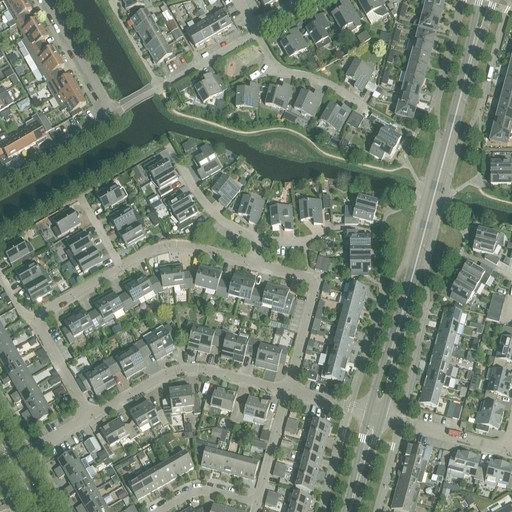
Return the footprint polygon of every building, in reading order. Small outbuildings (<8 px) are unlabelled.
[(1,0),(8,11),(26,1),(25,0),(1,0)] [(144,0),(124,0),(126,10),(127,10),(127,9),(144,7),(143,0),(144,0)] [(290,10),(303,6),(301,0),(295,0),(287,2),(290,10)] [(362,26),(359,21),(347,0),(340,4),(342,9),(331,15),(335,21),(341,31),(346,28),(349,33),(362,26)] [(357,0),(366,17),(372,13),(378,17),(381,17),(388,13),(384,6),(385,6),(381,0),(357,0)] [(441,0),(426,0),(425,7),(441,11),(444,1),(441,0)] [(26,1),(8,11),(13,20),(14,21),(16,25),(29,18),(26,14),(31,11),(26,1)] [(425,7),(422,17),(439,22),(439,21),(441,11),(425,7)] [(222,10),(213,15),(223,33),(228,30),(228,29),(231,26),(222,10)] [(130,20),(136,29),(156,18),(154,14),(150,17),(147,11),(131,20),(131,19),(130,20)] [(360,11),(356,14),(359,21),(364,18),(360,11)] [(205,15),(202,16),(213,37),(217,35),(218,36),(223,33),(213,15),(207,19),(205,14),(205,15)] [(317,23),(306,29),(316,46),(329,38),(326,33),(331,30),(322,15),(314,19),(317,23)] [(201,23),(195,26),(205,43),(211,40),(210,39),(213,37),(202,16),(198,18),(201,23)] [(414,27),(419,28),(436,33),(439,22),(422,17),(420,17),(414,25),(414,27)] [(21,29),(26,39),(42,29),(37,20),(31,23),(29,18),(16,25),(19,30),(21,29)] [(136,29),(141,38),(157,29),(154,23),(158,21),(156,18),(136,29)] [(8,23),(7,24),(10,29),(16,25),(14,21),(13,20),(8,23)] [(173,20),(166,24),(171,32),(178,29),(173,20)] [(301,20),(294,24),(297,29),(304,25),(301,20)] [(200,46),(205,43),(195,26),(186,31),(195,47),(199,45),(200,46)] [(42,29),(26,39),(21,42),(29,56),(45,47),(42,42),(48,39),(42,29)] [(160,34),(157,29),(141,38),(146,47),(167,35),(165,32),(160,34)] [(178,29),(172,33),(177,41),(183,38),(178,29)] [(291,38),(281,44),(289,59),(308,48),(297,29),(289,34),(291,38)] [(419,31),(416,42),(432,46),(435,36),(419,31)] [(358,38),(362,45),(371,40),(366,33),(358,38)] [(168,39),(167,35),(146,47),(152,58),(168,48),(164,41),(168,39)] [(276,37),(268,41),(270,45),(278,41),(276,37)] [(432,47),(432,46),(416,42),(413,52),(429,57),(432,47)] [(38,70),(43,67),(59,58),(61,56),(57,50),(55,51),(53,48),(48,51),(45,47),(29,56),(38,70)] [(152,58),(156,65),(165,60),(167,64),(176,58),(174,54),(172,55),(168,48),(152,58)] [(413,52),(410,63),(426,67),(429,57),(413,52)] [(14,54),(8,58),(12,66),(18,62),(14,54)] [(61,75),(59,71),(64,67),(59,58),(43,67),(38,70),(46,84),(61,75)] [(355,61),(345,77),(356,84),(354,88),(361,92),(373,72),(355,61)] [(316,62),(311,65),(315,72),(320,69),(316,62)] [(410,63),(407,74),(423,78),(426,67),(410,63)] [(20,67),(15,70),(18,75),(23,73),(20,67)] [(11,70),(4,74),(7,79),(14,75),(11,70)] [(401,72),(399,83),(404,84),(421,88),(423,78),(407,74),(401,72)] [(206,83),(195,89),(204,104),(222,93),(211,74),(203,78),(206,83)] [(61,75),(46,84),(54,98),(75,86),(70,77),(64,80),(61,75)] [(190,81),(177,88),(180,93),(193,86),(190,81)] [(404,84),(401,95),(418,99),(421,88),(404,84)] [(238,89),(236,108),(258,109),(259,93),(259,87),(259,86),(250,85),(250,90),(238,89)] [(270,87),(265,105),(286,111),(292,87),(284,85),(282,90),(270,87)] [(31,86),(25,89),(29,94),(34,91),(31,86)] [(75,86),(54,98),(59,108),(80,95),(75,86)] [(501,99),(511,101),(511,90),(505,89),(502,99),(501,99)] [(34,91),(29,94),(32,100),(37,97),(34,91)] [(313,97),(302,92),(294,109),(301,112),(302,114),(305,116),(307,115),(314,118),(323,96),(315,92),(313,97)] [(86,105),(80,95),(59,108),(62,112),(67,109),(70,114),(71,114),(73,118),(82,113),(80,109),(86,105)] [(401,95),(399,105),(415,110),(416,109),(415,109),(418,99),(401,95)] [(17,105),(20,111),(31,104),(28,99),(17,105)] [(511,101),(501,99),(498,110),(511,113),(511,101)] [(330,105),(321,121),(339,132),(351,111),(343,107),(341,111),(330,105)] [(413,121),(415,110),(399,105),(396,116),(413,121)] [(499,110),(496,120),(511,124),(511,113),(498,110),(499,110)] [(4,118),(5,119),(6,122),(10,120),(8,117),(6,112),(0,115),(3,119),(4,118)] [(359,115),(353,112),(346,124),(352,127),(359,115)] [(47,133),(39,119),(37,116),(37,115),(32,118),(33,120),(26,125),(27,128),(37,144),(38,146),(45,142),(43,140),(46,138),(44,135),(47,133)] [(364,119),(359,115),(352,127),(357,130),(364,119)] [(44,117),(39,119),(47,133),(52,130),(47,120),(46,120),(44,117)] [(54,123),(57,133),(67,129),(63,120),(54,123)] [(493,130),(493,131),(510,135),(511,126),(511,124),(496,120),(494,130),(493,130)] [(27,149),(37,144),(27,128),(18,133),(27,149)] [(374,135),(374,136),(396,148),(401,139),(384,128),(383,130),(376,137),(374,135)] [(507,146),(510,135),(493,131),(490,142),(507,146)] [(18,155),(9,139),(6,133),(0,136),(0,157),(5,155),(8,160),(18,155)] [(18,155),(27,149),(18,133),(9,139),(18,155)] [(373,146),(373,148),(370,153),(382,160),(385,155),(390,158),(396,148),(374,136),(376,137),(373,146)] [(333,138),(330,144),(337,148),(341,142),(333,138)] [(196,160),(193,161),(199,172),(198,173),(202,181),(221,170),(210,151),(207,146),(200,150),(204,155),(196,160)] [(150,173),(152,182),(172,171),(167,161),(159,166),(156,160),(144,167),(147,173),(149,172),(150,173)] [(491,163),(491,174),(511,174),(511,168),(511,165),(511,163),(491,163)] [(178,180),(172,171),(152,182),(159,189),(160,190),(158,192),(161,197),(173,190),(170,185),(178,180)] [(511,183),(511,179),(511,174),(491,174),(491,185),(511,185),(511,183)] [(227,179),(224,177),(212,191),(222,199),(219,203),(226,208),(241,190),(233,183),(232,181),(229,179),(227,179)] [(119,192),(115,184),(96,195),(99,199),(97,200),(96,202),(98,205),(100,205),(102,204),(105,211),(128,198),(123,189),(119,192)] [(170,207),(172,216),(192,205),(186,196),(179,200),(176,195),(164,201),(167,207),(169,206),(170,207)] [(264,203),(244,197),(238,215),(250,219),(249,224),(257,226),(264,203)] [(358,199),(353,207),(375,213),(378,203),(359,197),(358,199)] [(323,225),(321,201),(299,203),(300,208),(301,222),(313,221),(314,226),(323,225)] [(197,215),(192,205),(172,216),(179,223),(180,225),(178,226),(181,231),(193,225),(190,219),(197,215)] [(274,208),(270,209),(272,228),(284,227),(285,232),(293,231),(292,207),(281,208),(279,206),(276,206),(274,208)] [(118,233),(141,220),(137,212),(132,214),(128,207),(109,218),(112,222),(110,223),(110,225),(111,228),(114,228),(115,228),(118,233)] [(353,219),(345,219),(336,219),(336,225),(358,225),(359,221),(372,224),(375,213),(353,207),(353,217),(353,219)] [(74,213),(71,209),(53,220),(57,227),(53,230),(58,238),(81,225),(77,219),(78,218),(79,216),(78,213),(75,212),(74,213)] [(141,220),(118,233),(122,239),(120,240),(120,242),(121,245),(123,246),(125,245),(127,249),(146,238),(142,231),(146,228),(141,220)] [(498,235),(479,229),(476,240),(498,246),(498,236),(498,235)] [(348,248),(348,249),(370,249),(370,238),(358,238),(358,231),(344,231),(344,238),(350,238),(350,239),(348,248)] [(71,261),(94,248),(90,242),(92,241),(93,239),(91,236),(89,235),(87,236),(85,232),(66,243),(70,250),(66,253),(71,261)] [(25,246),(21,238),(2,249),(4,253),(3,254),(2,256),(4,259),(6,260),(8,259),(11,265),(34,252),(29,243),(25,246)] [(498,246),(476,240),(473,251),(486,254),(484,259),(496,266),(499,260),(492,256),(493,255),(498,246)] [(94,248),(71,261),(75,269),(80,266),(84,274),(103,263),(100,259),(102,258),(102,256),(101,253),(99,252),(97,253),(94,248)] [(348,249),(348,260),(370,260),(370,249),(348,249)] [(321,272),(325,259),(319,257),(315,270),(321,272)] [(325,259),(321,272),(327,274),(331,260),(325,259)] [(370,271),(370,260),(348,260),(350,269),(350,271),(351,271),(351,276),(368,276),(368,271),(370,271)] [(21,282),(24,288),(47,274),(43,266),(38,269),(34,261),(15,272),(18,276),(16,277),(16,279),(17,282),(19,283),(21,282)] [(490,277),(493,271),(481,264),(478,270),(467,264),(462,273),(482,284),(485,286),(490,277)] [(174,288),(180,287),(181,290),(190,289),(191,275),(184,276),(182,265),(171,266),(174,288)] [(161,279),(154,280),(159,293),(163,293),(163,289),(174,288),(171,266),(160,268),(161,279)] [(195,287),(206,290),(211,269),(200,266),(197,277),(191,275),(190,289),(194,290),(195,287)] [(96,267),(89,271),(92,276),(99,272),(96,267)] [(222,272),(211,269),(206,290),(217,293),(216,296),(222,298),(225,284),(219,283),(222,272)] [(231,286),(225,284),(222,298),(228,299),(229,296),(239,299),(246,275),(236,272),(235,275),(234,275),(231,286)] [(503,281),(506,276),(499,272),(496,277),(503,281)] [(143,273),(133,279),(144,298),(154,292),(155,295),(159,293),(154,280),(148,283),(143,273)] [(476,294),(482,284),(462,273),(456,283),(476,294)] [(47,274),(24,288),(28,293),(26,294),(25,297),(27,299),(29,300),(31,299),(33,303),(52,292),(48,285),(52,282),(47,274)] [(255,278),(246,275),(239,299),(245,300),(244,304),(255,307),(259,293),(253,292),(256,281),(254,280),(255,278)] [(129,295),(123,298),(130,310),(141,304),(139,301),(144,298),(133,279),(123,285),(129,295)] [(469,301),(476,294),(456,283),(451,292),(453,293),(450,298),(457,302),(464,306),(465,307),(468,302),(469,301)] [(273,308),(279,287),(268,284),(265,295),(259,293),(255,307),(261,308),(262,305),(273,308)] [(350,284),(347,295),(365,299),(368,289),(350,284)] [(279,287),(273,308),(272,311),(289,316),(289,315),(292,302),(287,301),(290,290),(279,287)] [(113,291),(103,297),(114,315),(123,310),(125,313),(130,310),(123,298),(118,301),(113,291)] [(347,295),(345,305),(362,310),(365,299),(347,295)] [(491,302),(503,305),(505,299),(493,296),(491,302)] [(104,321),(114,315),(103,297),(93,302),(99,312),(93,315),(100,327),(106,324),(104,321)] [(503,305),(491,302),(490,308),(502,311),(503,305)] [(345,305),(342,316),(359,320),(362,310),(345,305)] [(85,336),(100,327),(93,315),(88,318),(83,308),(73,314),(84,333),(85,336)] [(488,314),(500,317),(502,311),(490,308),(488,314)] [(149,309),(141,314),(145,319),(153,315),(149,309)] [(444,309),(441,320),(459,324),(461,314),(444,309)] [(74,338),(84,333),(73,314),(63,320),(69,329),(63,332),(70,345),(76,341),(74,338)] [(486,320),(499,323),(500,317),(488,314),(486,320)] [(342,316),(339,326),(356,331),(359,320),(342,316)] [(13,324),(16,328),(25,321),(22,317),(13,324)] [(456,335),(459,324),(441,320),(438,330),(456,335)] [(204,330),(199,329),(200,326),(188,322),(185,336),(190,337),(187,348),(199,351),(204,330)] [(176,350),(171,340),(176,337),(173,332),(170,327),(169,325),(164,328),(163,327),(153,333),(167,356),(176,350)] [(339,326),(336,336),(354,341),(356,331),(339,326)] [(500,349),(511,351),(511,328),(503,326),(500,338),(503,339),(500,349)] [(31,328),(25,331),(29,338),(35,335),(31,328)] [(0,333),(0,345),(10,340),(5,330),(0,333)] [(204,330),(199,351),(209,354),(212,344),(218,345),(222,332),(216,330),(215,333),(204,330)] [(436,341),(453,345),(456,335),(438,330),(436,341)] [(232,361),(238,340),(239,336),(227,333),(222,332),(218,345),(224,347),(221,357),(232,361)] [(139,343),(146,355),(151,352),(157,361),(167,356),(153,333),(144,338),(144,339),(139,343)] [(336,336),(333,347),(351,351),(354,341),(336,336)] [(252,354),(255,341),(249,339),(248,343),(238,340),(232,361),(243,363),(246,353),(252,354)] [(0,357),(15,349),(10,340),(0,345),(0,357)] [(255,341),(252,354),(258,356),(255,367),(266,370),(271,349),(260,346),(261,342),(255,341)] [(433,351),(450,356),(453,345),(436,341),(433,351)] [(146,355),(139,343),(124,351),(137,373),(146,367),(141,358),(146,355)] [(277,373),(279,364),(280,362),(285,363),(289,350),(278,347),(277,350),(271,349),(266,370),(277,373)] [(331,357),(348,362),(351,351),(333,347),(331,357)] [(15,349),(0,357),(0,363),(1,363),(4,368),(21,358),(15,349)] [(511,351),(500,349),(497,359),(495,358),(493,364),(505,368),(507,362),(511,363),(511,351)] [(43,350),(36,354),(40,360),(47,356),(43,350)] [(137,373),(124,351),(109,360),(116,372),(121,369),(127,379),(137,373)] [(430,362),(448,366),(450,356),(433,351),(430,362)] [(47,356),(40,361),(43,367),(51,362),(47,356)] [(348,362),(331,357),(327,356),(324,367),(345,373),(348,362)] [(0,377),(3,382),(26,368),(21,358),(4,368),(7,373),(0,377)] [(96,372),(106,390),(116,385),(111,375),(116,372),(109,360),(103,363),(105,366),(96,372)] [(452,367),(448,366),(430,362),(428,372),(449,378),(452,367)] [(490,370),(487,380),(491,382),(509,386),(511,376),(511,375),(504,374),(505,368),(493,364),(492,371),(490,370)] [(345,373),(324,367),(321,377),(332,380),(338,382),(338,383),(343,385),(345,379),(343,379),(345,373)] [(26,368),(3,382),(5,386),(12,382),(15,387),(32,377),(26,368)] [(106,390),(96,372),(94,369),(79,377),(80,379),(84,387),(86,389),(91,386),(96,396),(106,390)] [(301,371),(299,378),(316,382),(318,376),(301,371)] [(428,372),(425,383),(442,387),(447,388),(450,378),(449,378),(428,372)] [(58,375),(48,381),(52,387),(62,382),(58,375)] [(32,377),(15,387),(18,392),(11,396),(14,400),(37,387),(32,377)] [(509,386),(491,382),(488,392),(486,391),(484,397),(497,400),(498,395),(506,397),(509,386)] [(422,393),(440,398),(442,387),(425,383),(422,393)] [(201,414),(201,411),(199,397),(193,398),(191,388),(190,388),(189,385),(180,386),(180,389),(183,413),(194,412),(195,415),(201,414)] [(37,387),(14,400),(16,404),(23,400),(26,406),(43,396),(37,387)] [(63,387),(56,391),(60,398),(67,394),(63,387)] [(211,408),(221,411),(226,391),(216,388),(213,398),(207,396),(203,411),(209,412),(211,408)] [(164,416),(183,413),(180,389),(169,390),(170,398),(168,399),(168,401),(162,401),(164,411),(162,411),(164,416)] [(236,423),(241,406),(235,404),(237,394),(226,391),(221,411),(232,413),(229,422),(236,423)] [(440,398),(422,393),(421,400),(419,399),(418,405),(423,406),(424,405),(437,408),(440,398)] [(43,396),(26,406),(29,411),(22,415),(24,419),(48,405),(43,396)] [(241,406),(236,423),(242,425),(244,417),(255,420),(260,400),(249,397),(246,407),(241,406)] [(497,400),(484,397),(483,404),(485,404),(482,414),(479,413),(501,419),(503,409),(495,406),(497,400)] [(260,400),(255,420),(253,423),(264,426),(263,431),(269,432),(274,414),(268,413),(270,403),(260,400)] [(139,408),(149,425),(150,426),(153,431),(162,426),(163,427),(169,424),(164,416),(162,411),(159,408),(154,411),(149,402),(139,408)] [(54,415),(48,405),(24,419),(27,423),(34,419),(37,425),(54,415)] [(456,405),(452,419),(459,420),(462,407),(456,405)] [(150,426),(149,425),(139,408),(130,413),(135,422),(130,425),(137,438),(142,434),(141,431),(150,426)] [(501,419),(479,413),(476,424),(477,424),(476,430),(488,433),(489,428),(498,430),(501,419)] [(110,425),(120,442),(129,437),(131,441),(137,438),(130,425),(124,428),(119,419),(110,425)] [(286,426),(297,429),(299,422),(288,419),(286,426)] [(313,421),(310,432),(328,437),(331,426),(313,421)] [(120,442),(110,425),(100,430),(105,439),(100,442),(105,451),(109,458),(115,455),(110,447),(120,442)] [(297,429),(286,426),(285,432),(296,435),(297,429)] [(307,443),(325,448),(328,437),(310,432),(307,443)] [(173,435),(166,439),(168,444),(175,440),(173,435)] [(95,438),(85,444),(92,455),(101,449),(95,438)] [(437,448),(439,442),(431,440),(429,446),(437,448)] [(204,457),(201,467),(212,470),(216,453),(218,447),(197,441),(198,456),(204,457)] [(280,448),(292,451),(293,444),(282,441),(280,448)] [(305,454),(322,459),(325,448),(307,443),(305,454)] [(405,457),(423,462),(428,463),(432,448),(426,447),(425,451),(408,446),(405,457)] [(292,451),(280,448),(279,454),(290,457),(292,451)] [(105,451),(98,455),(102,462),(109,458),(105,451)] [(450,453),(444,451),(440,464),(446,465),(450,453)] [(54,471),(57,475),(80,461),(75,452),(58,461),(61,467),(54,471)] [(176,458),(185,474),(194,468),(185,453),(176,458)] [(222,473),(227,456),(216,453),(212,470),(222,473)] [(302,465),(319,470),(322,459),(305,454),(302,465)] [(463,478),(469,456),(458,454),(456,462),(450,460),(447,472),(453,474),(453,475),(463,478)] [(233,476),(237,458),(227,456),(222,473),(233,476)] [(480,481),(483,469),(477,467),(480,459),(469,456),(463,478),(464,478),(464,475),(474,477),(474,480),(480,481)] [(423,462),(405,457),(402,467),(420,472),(423,462)] [(133,458),(127,461),(130,466),(136,463),(133,458)] [(166,463),(175,479),(185,474),(176,458),(166,463)] [(243,479),(248,461),(237,458),(233,476),(243,479)] [(69,480),(86,471),(90,468),(85,459),(80,461),(57,475),(59,479),(66,475),(69,480)] [(248,461),(243,479),(254,481),(258,464),(248,461)] [(496,487),(502,465),(491,462),(489,471),(483,469),(480,481),(486,483),(485,484),(496,487)] [(157,469),(166,484),(175,479),(166,463),(157,469)] [(274,470),(286,473),(287,466),(276,463),(274,470)] [(299,476),(316,481),(319,470),(302,465),(299,476)] [(511,467),(502,465),(496,487),(497,483),(507,486),(506,488),(511,489),(511,476),(510,476),(511,469),(511,467)] [(400,478),(417,482),(422,484),(425,473),(420,472),(402,467),(400,478)] [(112,469),(105,473),(108,478),(115,474),(112,469)] [(166,484),(157,469),(148,474),(157,490),(166,484)] [(286,473),(274,470),(273,476),(284,479),(286,473)] [(437,470),(436,476),(439,477),(443,478),(445,472),(437,470)] [(65,490),(68,494),(91,480),(86,471),(69,480),(72,486),(65,490)] [(136,476),(138,480),(147,495),(157,490),(148,474),(142,477),(140,473),(136,476)] [(299,476),(296,487),(313,492),(316,481),(299,476)] [(117,478),(112,481),(115,486),(120,483),(117,478)] [(397,488),(419,494),(420,489),(416,486),(417,482),(400,478),(397,488)] [(68,494),(70,498),(77,494),(80,499),(97,490),(91,480),(68,494)] [(147,495),(138,480),(129,485),(138,501),(147,495)] [(394,499),(416,505),(419,494),(397,488),(394,499)] [(97,490),(80,499),(83,505),(76,509),(78,511),(79,511),(102,499),(97,490)] [(267,498),(278,501),(280,495),(269,492),(267,498)] [(294,493),(291,505),(308,509),(311,498),(294,493)] [(470,496),(465,500),(469,506),(474,503),(470,496)] [(511,501),(509,496),(503,499),(507,505),(511,502),(511,501)] [(128,497),(123,501),(127,508),(133,505),(128,497)] [(278,501),(267,498),(265,505),(276,508),(278,501)] [(101,511),(107,508),(102,499),(79,511),(101,511)] [(414,511),(416,505),(394,499),(391,509),(400,511),(414,511)]
